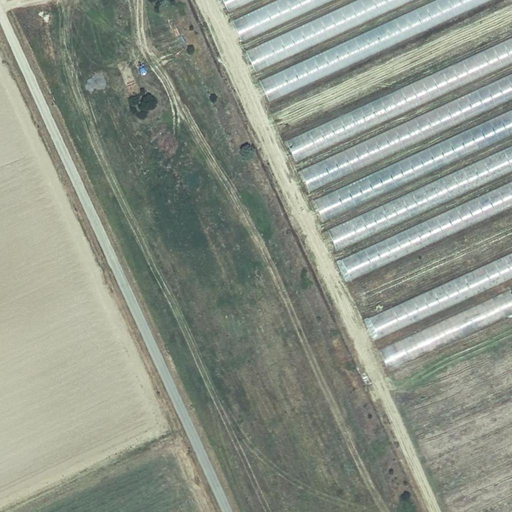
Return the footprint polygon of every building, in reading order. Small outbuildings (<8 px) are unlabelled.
[(223,0),(227,8),(249,0),(223,0)] [(240,37),(329,0),(269,0),(232,16),(240,37)] [(353,0),(244,45),(253,67),(416,0),(353,0)] [(511,5),(266,108),(275,130),(511,30),(511,5)] [(511,41),(281,138),(290,159),(511,66),(511,41)] [(313,81),(304,61),(261,81),(270,101),(313,81)] [(511,113),(306,195),(315,217),(511,138),(511,113)] [(386,135),(296,173),(304,192),(394,154),(386,135)] [(330,249),(511,172),(511,147),(321,228),(330,249)] [(417,228),(336,259),(344,279),(437,244),(431,229),(419,233),(417,228)] [(482,254),(484,246),(473,243),(471,251),(482,254)] [(353,288),(361,308),(453,270),(450,263),(465,257),(464,253),(452,258),(448,249),(353,288)] [(511,253),(362,315),(371,336),(511,278),(511,253)] [(375,350),(383,369),(469,333),(464,321),(458,324),(455,316),(375,350)] [(482,373),(491,395),(504,389),(494,368),(482,373)] [(463,407),(477,402),(468,380),(455,385),(463,407)] [(436,419),(450,413),(441,392),(427,398),(436,419)] [(511,394),(466,411),(474,433),(511,418),(511,394)] [(451,448),(462,443),(454,422),(442,426),(451,448)] [(511,428),(473,443),(482,464),(511,452),(511,428)] [(453,511),(465,511),(511,492),(511,467),(446,495),(453,511)] [(511,511),(511,500),(483,511),(511,511)]
